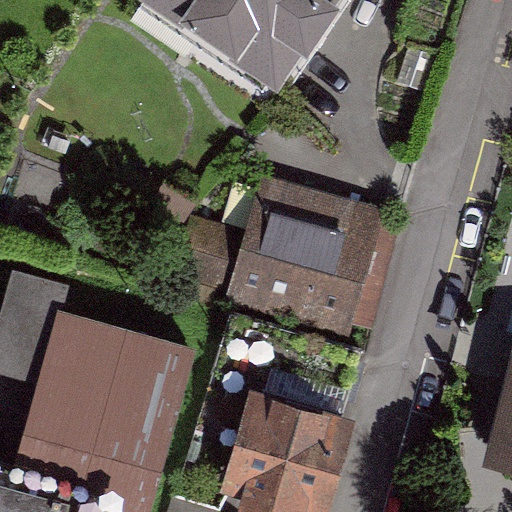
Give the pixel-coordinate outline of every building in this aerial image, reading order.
[(167,0),(276,72),(323,0),(167,0)] [(268,184),(240,294),(350,323),(379,212),(268,184)] [(0,481),(0,511),(138,511),(184,348),(63,315),(16,485),(0,481)] [(511,389),(497,451),(511,454),(511,389)] [(254,393),(230,478),(247,483),(242,499),(289,511),(297,511),(301,498),(317,502),(341,417),(254,393)]
